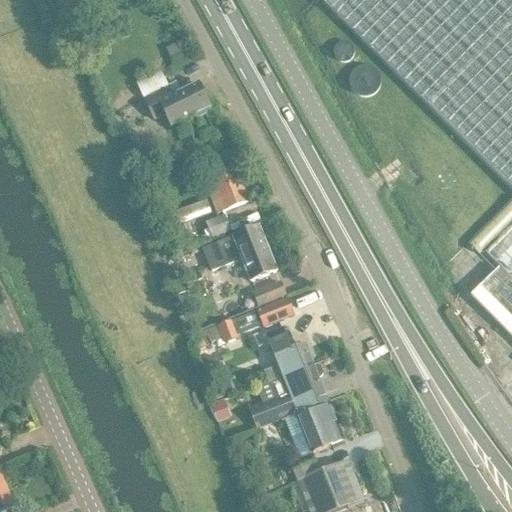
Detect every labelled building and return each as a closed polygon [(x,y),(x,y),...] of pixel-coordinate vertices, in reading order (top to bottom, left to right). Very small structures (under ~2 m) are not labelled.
[(511,0),(325,0),(323,3),(417,97),(511,190),(511,229),(486,255),(500,269),(472,298),(511,337),(511,0)] [(189,53),(182,41),(165,49),(171,62),(189,53)] [(144,99),(155,121),(166,115),(172,128),(193,117),(197,120),(206,116),(206,111),(210,109),(198,86),(172,99),(167,88),(144,99)] [(212,178),(198,184),(202,192),(208,190),(213,204),(218,215),(248,203),(234,169),(212,178)] [(211,236),(194,240),(189,225),(182,227),(181,221),(210,211),(207,202),(171,216),(181,246),(187,244),(189,251),(214,243),(213,240),(242,229),(236,213),(207,225),(211,236)] [(258,229),(234,238),(202,251),(211,274),(243,261),(251,283),(276,273),(258,229)] [(285,298),(285,297),(280,285),(254,295),(259,308),(285,298)] [(287,301),(258,313),(262,325),(264,330),(294,318),(287,301)] [(232,322),(218,327),(225,345),(239,340),(232,322)] [(212,330),(191,340),(196,354),(221,340),(216,328),(212,330)] [(283,331),(267,338),(279,368),(266,373),(270,383),(270,384),(283,379),(313,367),(305,347),(291,352),(283,331)] [(250,410),(249,411),(257,431),(258,430),(327,403),(326,400),(321,387),(318,380),(322,379),(323,375),(320,369),(317,367),(314,369),(313,367),(283,379),(270,384),(276,400),(250,410)] [(226,383),(211,389),(216,402),(234,395),(229,382),(226,383)] [(231,419),(225,403),(211,407),(217,424),(231,419)] [(299,420),(286,425),(291,438),(304,433),(313,455),(332,448),(332,447),(343,442),(339,433),(329,408),(299,420)] [(348,462),(321,473),(317,462),(293,472),(308,511),(340,511),(364,503),(348,462)] [(0,511),(8,511),(13,510),(0,479),(0,511)]
